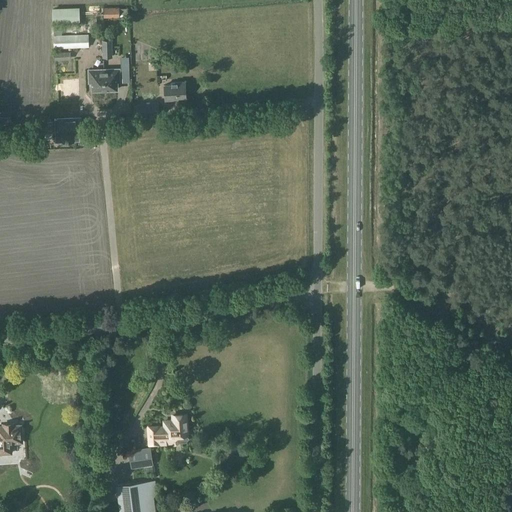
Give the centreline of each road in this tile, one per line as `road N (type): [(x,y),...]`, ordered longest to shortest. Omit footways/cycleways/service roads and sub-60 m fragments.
road 1 (primary): [(352,511),(356,0)]
road 2 (unclassified): [(316,291),(0,341)]
road 3 (unclassified): [(316,291),(317,0)]
road 4 (unclassified): [(315,511),(316,291)]
road 5 (track): [(440,313),(454,240),(511,223)]
road 6 (track): [(440,313),(389,287),(316,291)]
